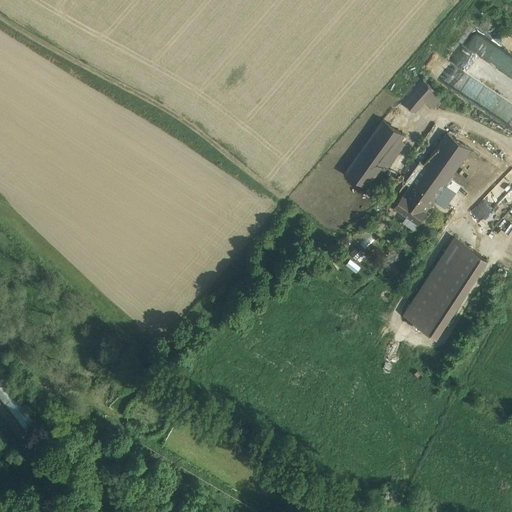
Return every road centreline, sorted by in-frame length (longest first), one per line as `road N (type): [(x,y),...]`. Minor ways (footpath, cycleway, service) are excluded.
road 1 (track): [(0,13),(193,124),(333,240)]
road 2 (track): [(511,151),(439,113),(400,157),(391,197),(333,240)]
